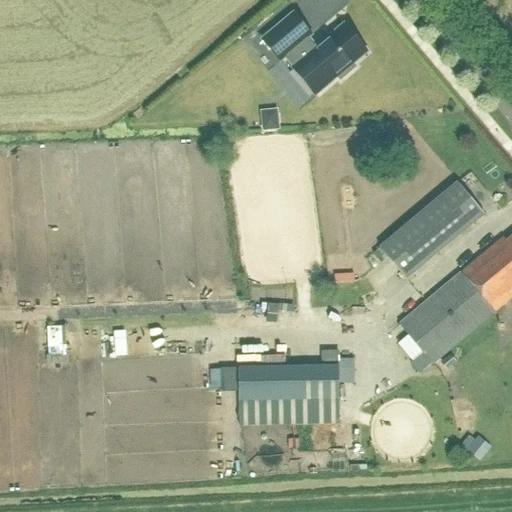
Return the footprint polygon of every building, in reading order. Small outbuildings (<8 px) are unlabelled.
[(307,38),(310,35),(292,14),(262,39),(280,61),(285,57),(293,67),(292,67),(315,95),(366,53),(343,25),(315,48),(307,38)] [(261,133),(279,131),(277,110),(259,112),(261,133)] [(379,248),(406,280),(483,216),(456,184),(379,248)] [(398,325),(432,365),(511,297),(511,236),(506,242),(502,238),(398,325)] [(239,427),(338,425),(338,367),(238,368),(239,427)]
